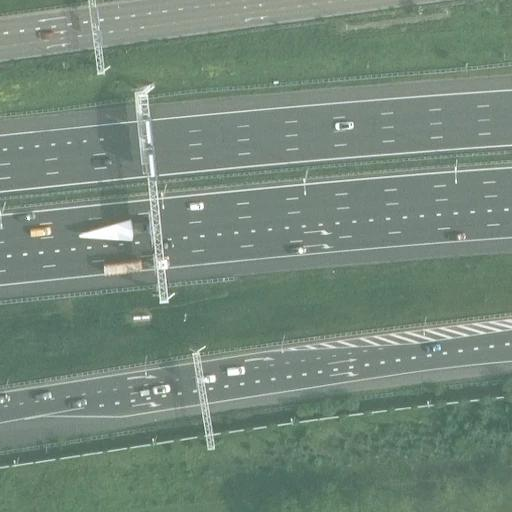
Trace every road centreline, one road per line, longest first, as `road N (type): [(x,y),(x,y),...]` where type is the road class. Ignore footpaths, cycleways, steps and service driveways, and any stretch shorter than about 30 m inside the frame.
road 1 (secondary): [(0,407),(511,338)]
road 2 (motorway): [(511,115),(0,171)]
road 3 (motorway): [(0,254),(511,210)]
road 4 (secondary): [(300,0),(0,42)]
